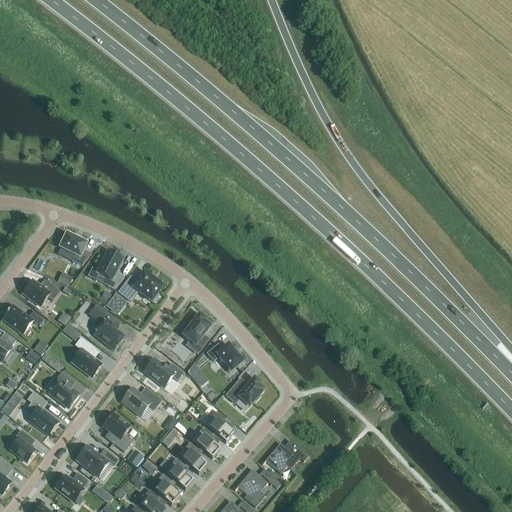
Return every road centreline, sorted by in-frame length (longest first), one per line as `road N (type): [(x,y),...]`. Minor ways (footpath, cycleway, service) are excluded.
road 1 (trunk): [(51,0),(296,202),(511,410)]
road 2 (trunk): [(511,373),(287,159),(95,0)]
road 3 (trunk): [(511,352),(343,151),(272,0)]
road 4 (residential): [(188,279),(294,394),(192,511)]
road 5 (residential): [(8,511),(188,279)]
road 6 (residential): [(59,212),(188,279)]
